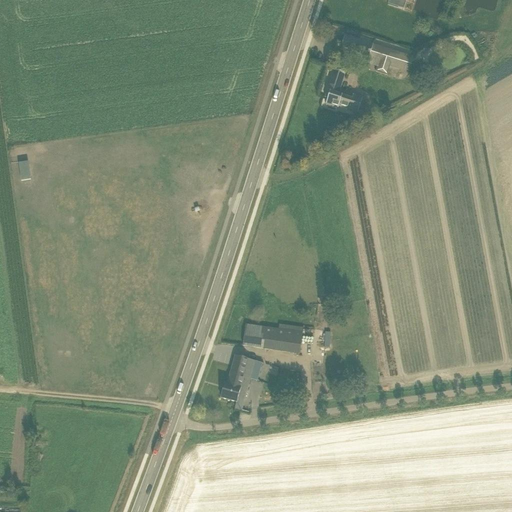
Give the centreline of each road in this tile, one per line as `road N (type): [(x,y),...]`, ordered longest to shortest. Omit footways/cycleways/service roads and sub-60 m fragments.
road 1 (secondary): [(171,419),(309,0)]
road 2 (unclassified): [(171,419),(217,428),(511,386)]
road 3 (track): [(253,177),(286,175),(511,52)]
road 4 (track): [(174,410),(0,393)]
